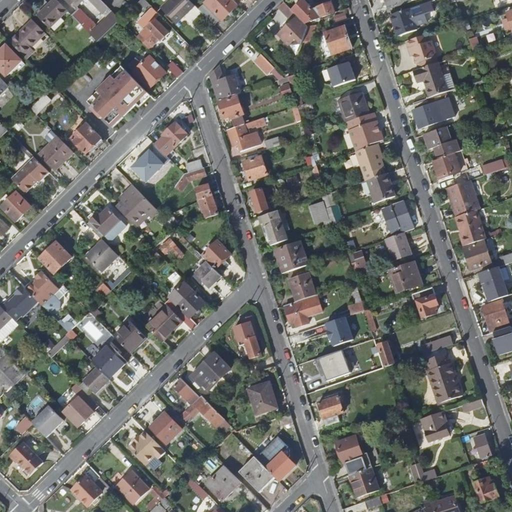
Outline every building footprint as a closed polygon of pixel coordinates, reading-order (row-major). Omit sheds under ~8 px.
[(57,0),(55,0),(38,17),(50,29),(68,11),(57,0)] [(89,0),(104,15),(110,9),(101,0),(89,0)] [(145,0),(142,0),(133,10),(138,16),(150,5),(145,0)] [(172,0),(162,10),(177,26),(196,8),(188,0),(172,0)] [(209,0),(199,10),(214,27),(221,21),(222,23),(238,7),(231,0),(209,0)] [(331,0),(317,5),(321,18),(336,13),(331,0)] [(386,0),(389,9),(416,0),(386,0)] [(294,10),(307,23),(321,18),(317,5),(311,7),(304,1),(294,10)] [(391,16),(398,37),(417,30),(416,26),(428,22),(425,14),(435,11),(431,1),(391,16)] [(294,21),(281,35),(290,45),(297,38),(304,45),(308,34),(310,27),(306,24),(293,11),(285,3),(279,8),(292,20),(292,19),(294,21)] [(72,15),(84,28),(90,22),(76,8),(71,14),(72,15)] [(149,12),(157,20),(161,16),(153,9),(149,12)] [(68,11),(50,29),(53,33),(72,15),(71,14),(68,11)] [(149,28),(138,39),(150,51),(161,40),(162,42),(170,34),(157,20),(149,12),(142,20),(149,28)] [(114,13),(91,35),(99,43),(105,37),(110,33),(121,21),(114,13)] [(34,20),(11,43),(23,55),(31,47),(46,33),(34,20)] [(353,49),(345,27),(325,34),(333,56),(353,49)] [(46,33),(31,47),(34,50),(49,36),(46,33)] [(110,33),(105,37),(110,41),(114,37),(110,33)] [(412,48),(417,64),(437,57),(432,41),(430,41),(428,35),(407,42),(409,49),(412,48)] [(105,37),(99,43),(103,48),(110,41),(105,37)] [(23,63),(8,48),(4,48),(0,51),(0,52),(0,70),(7,78),(23,63)] [(262,53),(255,61),(268,75),(276,67),(262,53)] [(346,70),(347,74),(334,79),(337,88),(364,79),(357,58),(359,57),(359,54),(334,62),(335,65),(346,61),(349,69),(346,70)] [(150,57),(134,74),(150,90),(167,74),(150,57)] [(167,69),(178,80),(184,74),(173,62),(167,69)] [(425,81),(428,90),(431,98),(436,96),(456,89),(449,69),(442,72),(439,63),(413,72),(417,84),(425,81)] [(122,67),(98,91),(99,92),(102,95),(116,81),(117,82),(127,72),(122,67)] [(223,80),(219,67),(210,76),(219,102),(239,95),(241,94),(235,76),(223,80)] [(88,102),(114,129),(124,119),(121,116),(126,111),(129,111),(129,106),(125,103),(130,98),(134,102),(145,91),(127,72),(117,82),(116,81),(102,95),(99,92),(88,102)] [(0,97),(10,88),(0,76),(0,97)] [(472,84),(474,90),(484,87),(482,80),(472,84)] [(293,94),(290,85),(281,88),(284,97),(293,94)] [(125,103),(129,106),(129,111),(126,111),(121,116),(124,119),(149,95),(145,91),(134,102),(130,98),(125,103)] [(339,101),(347,123),(370,115),(362,93),(339,101)] [(46,94),(32,109),(37,114),(52,100),(46,94)] [(413,103),(422,128),(451,119),(443,100),(437,102),(436,96),(431,98),(427,99),(413,103)] [(219,104),(224,120),(231,117),(236,129),(249,124),(248,122),(244,123),(241,116),(244,116),(237,98),(219,104)] [(295,99),(298,107),(304,106),(301,98),(295,99)] [(298,107),(300,114),(315,109),(312,103),(304,106),(298,107)] [(347,123),(357,153),(362,151),(370,148),(369,145),(384,140),(375,114),(370,115),(347,123)] [(229,131),(235,148),(239,146),(241,154),(262,147),(258,135),(249,138),(247,131),(266,125),(264,119),(249,124),(236,129),(229,131)] [(164,138),(157,145),(164,153),(167,156),(167,157),(189,135),(178,123),(163,136),(164,138)] [(2,124),(0,126),(0,139),(9,131),(2,124)] [(87,126),(71,141),(86,156),(101,141),(87,126)] [(424,135),(429,151),(434,149),(437,160),(455,154),(460,152),(456,141),(451,143),(446,128),(424,135)] [(59,138),(41,156),(56,172),(63,165),(62,164),(73,153),(59,138)] [(362,151),(372,180),(389,174),(390,174),(383,153),(386,152),(383,143),(370,148),(362,151)] [(152,144),(136,160),(146,170),(162,156),(164,158),(167,156),(164,153),(162,155),(152,144)] [(434,161),(440,179),(461,172),(455,154),(437,160),(434,161)] [(33,157),(10,178),(26,195),(38,183),(40,184),(50,175),(33,157)] [(244,163),(249,181),(267,176),(261,157),(244,163)] [(186,165),(189,173),(204,169),(201,161),(186,165)] [(481,168),(483,177),(493,173),(504,170),(501,162),(481,168)] [(185,175),(176,187),(175,188),(182,193),(189,183),(207,177),(204,169),(189,173),(185,175)] [(182,172),(173,184),(176,187),(185,175),(182,172)] [(483,177),(487,189),(490,188),(492,194),(500,192),(493,173),(483,177)] [(370,181),(374,193),(372,194),(375,205),(397,197),(389,174),(372,180),(370,181)] [(455,201),(451,202),(456,218),(477,212),(481,210),(470,181),(450,188),(455,201)] [(196,190),(207,220),(220,215),(210,189),(213,189),(211,185),(196,190)] [(123,202),(118,208),(133,223),(135,226),(145,216),(150,216),(152,219),(159,212),(159,211),(152,205),(134,186),(126,193),(131,198),(125,203),(123,202)] [(252,193),(258,213),(268,210),(265,199),(270,198),(267,188),(252,193)] [(446,189),(451,202),(455,201),(450,188),(446,189)] [(126,193),(120,199),(123,202),(125,203),(131,198),(126,193)] [(17,194),(2,209),(17,224),(32,209),(17,194)] [(152,205),(159,211),(167,199),(163,194),(152,205)] [(385,211),(394,237),(404,234),(415,230),(410,214),(407,215),(404,208),(407,207),(405,201),(392,206),(393,208),(385,211)] [(310,207),(315,225),(329,221),(331,226),(337,224),(336,223),(332,209),(325,211),(323,203),(310,207)] [(332,209),(336,223),(343,221),(338,207),(332,209)] [(121,222),(108,208),(99,217),(97,215),(88,224),(103,240),(104,241),(108,246),(126,228),(121,222)] [(264,225),(271,246),(291,240),(281,211),(259,218),(261,226),(264,225)] [(456,218),(466,246),(484,240),(486,239),(477,212),(456,218)] [(145,216),(135,226),(138,229),(150,216),(145,216)] [(169,222),(176,229),(180,225),(174,217),(169,222)] [(0,239),(9,231),(2,223),(0,221),(0,239)] [(328,227),(332,238),(340,235),(337,224),(331,226),(328,227)] [(173,233),(155,250),(158,253),(161,250),(166,256),(171,251),(180,260),(185,256),(171,241),(176,236),(173,233)] [(385,240),(393,262),(412,255),(404,234),(394,237),(385,240)] [(486,239),(484,240),(485,243),(485,245),(502,239),(500,234),(486,239)] [(102,274),(119,257),(108,246),(104,241),(86,258),(102,274)] [(203,255),(216,270),(232,256),(218,241),(203,255)] [(58,243),(39,260),(54,276),(72,258),(58,243)] [(277,251),(285,274),(309,266),(301,243),(277,251)] [(464,250),(471,271),(492,264),(485,245),(485,243),(464,250)] [(352,255),(357,272),(369,269),(365,255),(360,256),(359,253),(352,255)] [(511,253),(501,258),(504,266),(511,262),(511,253)] [(107,270),(111,274),(123,263),(119,259),(107,270)] [(209,263),(196,275),(210,289),(222,277),(209,263)] [(391,271),(398,294),(421,286),(413,263),(391,271)] [(500,267),(480,274),(483,285),(490,302),(493,301),(510,296),(507,288),(500,267)] [(34,284),(27,291),(39,303),(53,319),(61,311),(62,305),(55,298),(61,292),(43,274),(37,279),(38,280),(40,282),(36,286),(34,284)] [(290,281),(297,303),(317,296),(309,274),(290,281)] [(165,304),(168,307),(183,322),(192,332),(197,327),(190,320),(205,305),(191,291),(193,290),(186,282),(170,298),(171,299),(165,304)] [(350,285),(357,306),(363,304),(356,283),(350,285)] [(104,284),(96,292),(103,299),(111,292),(104,284)] [(39,303),(27,291),(23,287),(15,295),(17,297),(10,303),(8,301),(2,307),(18,323),(39,303)] [(418,302),(424,319),(437,315),(434,307),(439,306),(434,288),(413,296),(416,304),(418,302)] [(15,295),(8,301),(10,303),(17,297),(15,295)] [(285,307),(291,324),(295,322),(297,328),(310,324),(308,317),(323,312),(318,296),(317,296),(297,303),(285,307)] [(483,307),(492,334),(495,333),(510,328),(511,327),(502,301),(483,307)] [(350,308),(352,316),(366,312),(363,304),(357,306),(350,308)] [(168,307),(147,328),(162,343),(183,322),(168,307)] [(0,331),(12,319),(2,308),(0,311),(0,310),(0,331)] [(258,337),(252,317),(242,320),(244,326),(234,329),(240,347),(247,345),(251,359),(262,356),(256,338),(258,337)] [(368,318),(373,333),(378,331),(373,317),(368,318)] [(347,318),(327,325),(335,348),(354,341),(347,318)] [(12,319),(0,331),(0,338),(4,342),(19,326),(12,319)] [(129,323),(114,337),(130,353),(145,339),(129,323)] [(67,325),(63,329),(67,334),(72,330),(67,325)] [(510,328),(495,333),(497,340),(495,341),(500,356),(511,352),(511,327),(510,328)] [(451,337),(454,346),(463,342),(460,334),(451,337)] [(375,341),(376,344),(379,343),(379,344),(391,340),(390,336),(375,341)] [(423,346),(426,355),(454,346),(451,337),(423,346)] [(380,347),(387,369),(396,366),(389,343),(380,347)] [(0,390),(5,395),(26,374),(0,347),(0,390)] [(112,347),(95,364),(99,368),(111,380),(128,363),(112,347)] [(464,396),(453,364),(451,364),(448,354),(426,361),(430,372),(428,372),(440,405),(464,396)] [(216,355),(192,378),(202,388),(204,386),(210,392),(232,371),(216,355)] [(336,378),(329,357),(308,364),(315,386),(336,378)] [(99,368),(85,382),(96,394),(111,380),(99,368)] [(189,401),(194,406),(202,399),(183,379),(175,387),(185,398),(183,399),(187,403),(189,401)] [(279,409),(271,383),(249,390),(257,416),(279,409)] [(85,392),(64,413),(79,428),(94,414),(91,410),(97,404),(85,392)] [(319,402),(326,427),(340,423),(337,415),(344,413),(339,396),(333,398),(332,396),(326,397),(327,400),(319,402)] [(201,410),(212,423),(214,421),(225,432),(231,427),(225,420),(203,397),(202,399),(194,406),(183,417),(185,420),(191,414),(193,417),(201,410)] [(463,406),(465,412),(485,405),(483,399),(463,406)] [(51,405),(33,422),(35,424),(50,439),(68,422),(51,405)] [(447,421),(444,412),(423,419),(430,442),(451,435),(445,421),(447,421)] [(183,430),(166,413),(151,428),(168,445),(183,430)] [(388,416),(390,422),(401,419),(399,413),(388,416)] [(272,421),(274,428),(281,426),(282,427),(294,423),(291,414),(272,421)] [(19,429),(24,435),(35,424),(33,422),(29,418),(19,429)] [(147,432),(131,448),(147,465),(156,456),(160,460),(167,453),(147,432)] [(337,443),(344,463),(345,463),(350,476),(351,476),(372,468),(381,465),(376,451),(363,456),(361,450),(357,439),(360,438),(359,435),(337,443)] [(492,455),(485,435),(475,438),(482,458),(492,455)] [(256,459),(275,478),(280,483),(296,466),(288,458),(290,456),(290,451),(288,449),(289,448),(278,437),(256,459)] [(45,463),(25,442),(12,455),(26,470),(25,471),(31,477),(45,463)] [(255,457),(240,472),(260,493),(275,478),(256,459),(255,457)] [(411,467),(417,485),(419,484),(422,483),(420,477),(416,465),(411,467)] [(206,485),(223,502),(242,483),(226,467),(206,485)] [(351,476),(358,499),(380,491),(372,468),(351,476)] [(150,489),(133,472),(118,486),(135,504),(150,489)] [(420,477),(422,483),(438,478),(436,472),(420,477)] [(74,491),(90,508),(105,494),(108,497),(114,491),(101,477),(95,483),(89,477),(74,491)] [(475,483),(482,503),(500,496),(495,484),(493,485),(490,477),(475,483)] [(151,492),(157,498),(148,507),(152,511),(160,504),(163,501),(166,498),(167,496),(157,486),(151,492)] [(365,502),(367,510),(383,505),(380,497),(365,502)] [(459,511),(455,497),(426,506),(428,511),(459,511)] [(163,501),(169,507),(172,504),(166,498),(163,501)]
